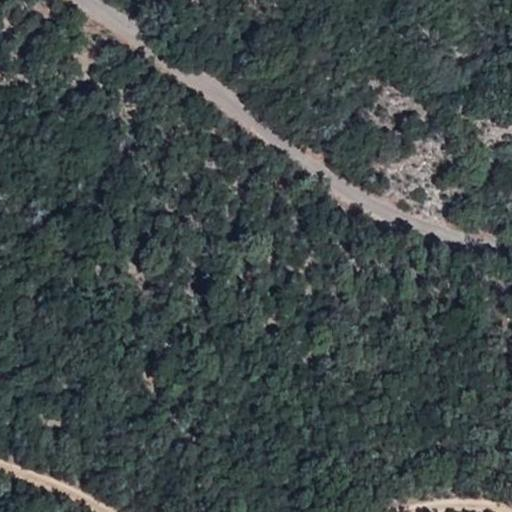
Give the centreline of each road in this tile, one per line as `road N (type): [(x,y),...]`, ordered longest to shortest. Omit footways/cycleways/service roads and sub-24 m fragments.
road 1 (unclassified): [(88,0),(268,139),(490,243),(511,245)]
road 2 (track): [(125,511),(0,467)]
